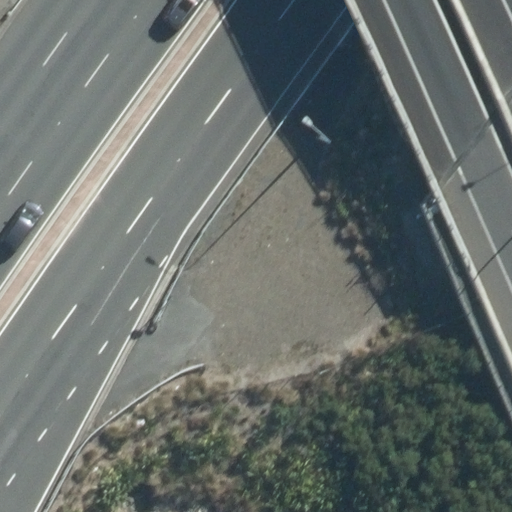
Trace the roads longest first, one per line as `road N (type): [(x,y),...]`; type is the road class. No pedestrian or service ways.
road 1 (primary): [(307,0),(0,441)]
road 2 (motorway): [(511,238),(408,0)]
road 3 (primary): [(0,193),(127,0)]
